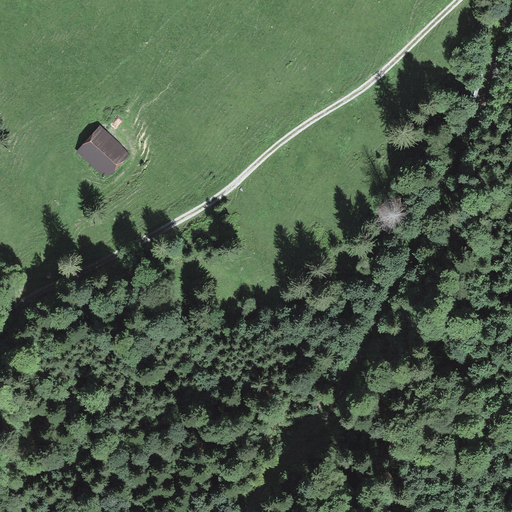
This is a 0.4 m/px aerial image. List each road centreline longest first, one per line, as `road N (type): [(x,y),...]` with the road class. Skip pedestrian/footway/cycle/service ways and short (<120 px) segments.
road 1 (track): [(457,0),(390,65),(275,145),(214,201),(31,296),(0,329)]
road 2 (track): [(17,307),(32,269),(73,212),(132,166),(136,151),(115,124)]
